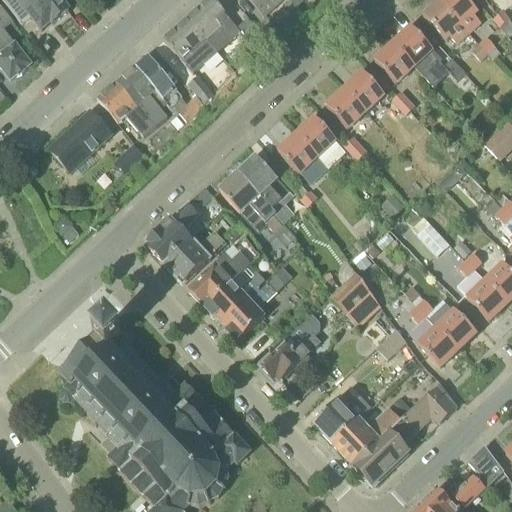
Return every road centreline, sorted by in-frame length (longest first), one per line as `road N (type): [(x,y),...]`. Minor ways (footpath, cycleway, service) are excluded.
road 1 (tertiary): [(358,511),(110,248)]
road 2 (residential): [(110,248),(371,0)]
road 3 (residential): [(0,150),(161,0)]
road 4 (unclassified): [(382,511),(511,391)]
road 5 (tertiary): [(0,348),(110,248)]
